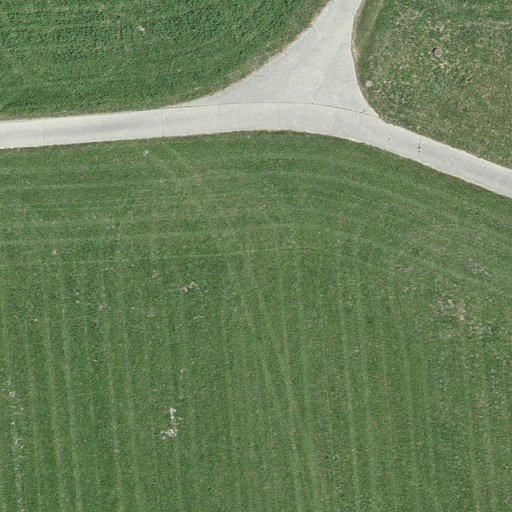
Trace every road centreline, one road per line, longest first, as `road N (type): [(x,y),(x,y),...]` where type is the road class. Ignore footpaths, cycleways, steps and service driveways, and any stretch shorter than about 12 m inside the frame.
road 1 (track): [(0,138),(309,119),(511,186)]
road 2 (track): [(352,0),(309,119)]
